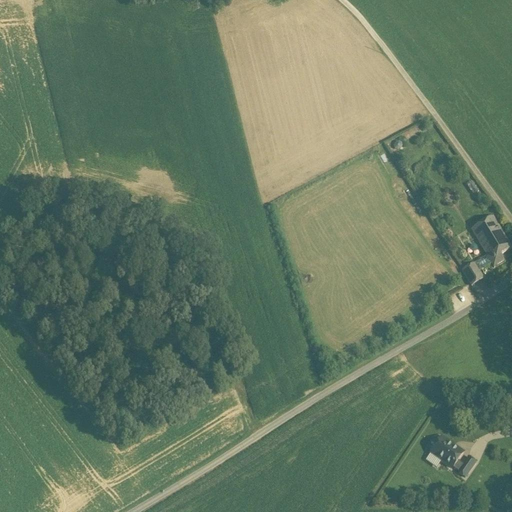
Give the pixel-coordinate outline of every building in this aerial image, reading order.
[(511,249),(493,218),(472,231),(487,257),(492,265),(494,268),(504,262),(501,256),(511,249)] [(492,265),(487,257),(474,265),(479,273),(492,265)] [(474,265),(462,272),(472,287),(484,280),(479,273),(474,265)] [(463,454),(441,439),(430,454),(452,470),(453,469),(458,473),(464,466),(458,462),(463,454)] [(476,464),(469,458),(464,466),(458,473),(458,474),(465,479),(476,464)]
